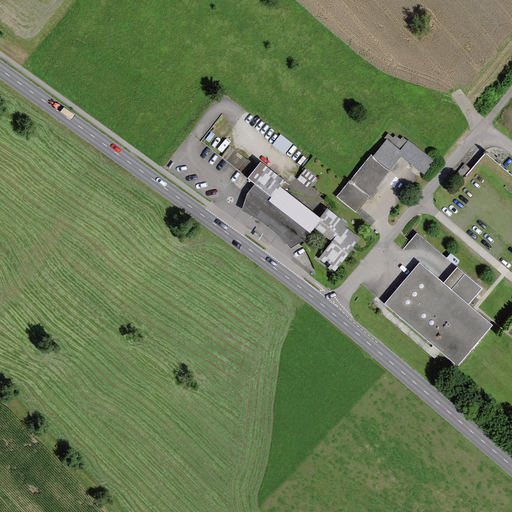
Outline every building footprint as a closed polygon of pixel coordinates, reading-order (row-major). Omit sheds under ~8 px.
[(281,132),(273,143),(285,152),(294,141),(281,132)] [(339,195),(355,207),(364,197),(369,200),(391,173),(387,170),(398,156),(421,174),(432,161),(406,139),(397,146),(384,139),(339,195)] [(511,179),(481,152),(448,192),(511,246),(511,179)] [(328,235),(311,259),(332,275),(358,239),(343,228),(347,222),(324,206),(319,213),(283,188),(288,181),(258,159),(242,180),(252,187),(245,193),(305,236),(312,225),(328,235)] [(414,233),(401,250),(413,262),(382,302),(454,367),(489,326),(464,305),(478,290),(414,233)]
